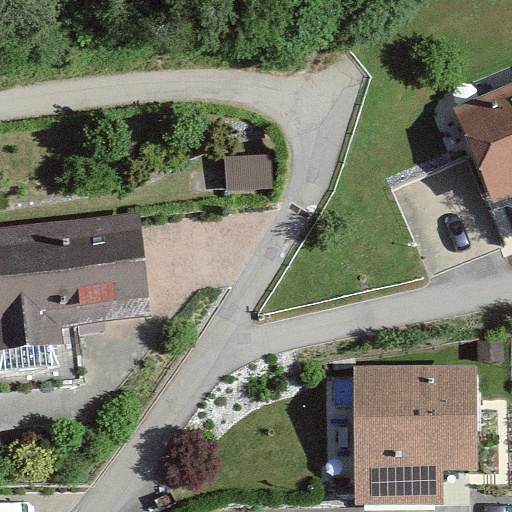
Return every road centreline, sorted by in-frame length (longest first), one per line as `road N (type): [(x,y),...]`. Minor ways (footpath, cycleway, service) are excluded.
road 1 (residential): [(215,354),(311,179),(311,126),(301,108),(281,95),(202,83),(0,103)]
road 2 (residential): [(215,354),(511,286)]
road 3 (residential): [(89,511),(215,354)]
